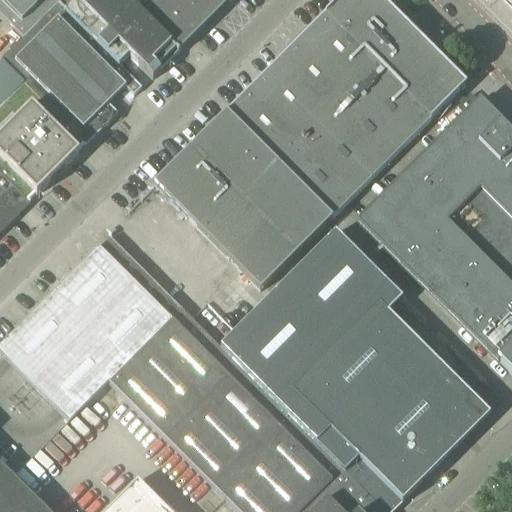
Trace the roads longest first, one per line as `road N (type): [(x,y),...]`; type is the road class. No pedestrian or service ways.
road 1 (unknown): [(312,511),(163,332),(144,324),(100,332),(67,354),(33,385),(0,437)]
road 2 (unclassified): [(0,291),(285,0)]
